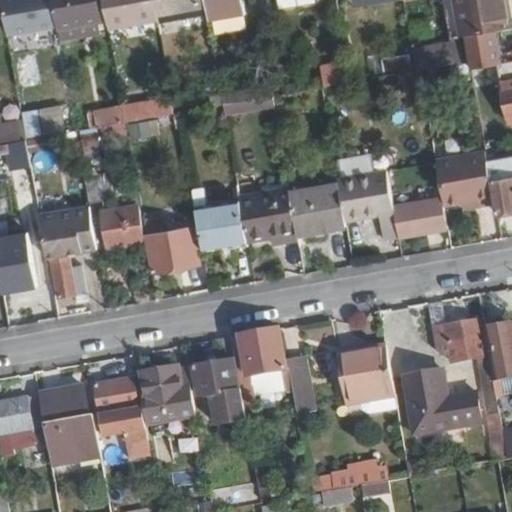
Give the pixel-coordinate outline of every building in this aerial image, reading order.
[(57,27),(52,0),(1,0),(8,36),(57,27)] [(96,23),(92,2),(98,1),(97,0),(52,0),(57,27),(58,29),(96,23)] [(157,16),(154,0),(103,0),(108,26),(157,16)] [(202,11),(199,0),(154,0),(157,16),(158,19),(202,11)] [(244,17),(240,0),(204,0),(209,24),(244,17)] [(504,0),(461,0),(467,37),(496,32),(509,30),(504,0)] [(467,37),(465,38),(471,71),(500,65),(502,64),(496,32),(467,37)] [(407,53),(383,59),(386,73),(410,67),(407,53)] [(511,123),(511,62),(502,64),(500,65),(511,123)] [(351,83),(348,63),(323,68),(326,88),(351,83)] [(248,102),(243,70),(221,74),(227,106),(241,103),(248,102)] [(224,106),(222,97),(210,98),(211,108),(224,106)] [(175,115),(172,101),(123,109),(126,124),(175,115)] [(243,114),(241,103),(227,106),(224,106),(226,117),(243,114)] [(155,119),(126,125),(129,140),(158,133),(155,119)] [(0,142),(27,138),(24,124),(0,127),(0,142)] [(488,160),(486,152),(437,161),(443,200),(444,205),(476,199),(477,207),(496,204),(488,160)] [(511,155),(488,160),(496,204),(498,214),(502,213),(503,219),(511,217),(511,155)] [(394,209),(387,171),(338,180),(340,187),(346,223),(381,217),(385,240),(402,237),(396,208),(394,209)] [(103,201),(99,181),(85,183),(89,204),(103,201)] [(290,194),(288,186),(239,195),(241,203),(248,241),(280,235),(282,242),(298,240),(298,237),(290,194)] [(346,223),(340,187),(290,194),(298,237),(347,229),(346,223)] [(444,205),(443,200),(396,208),(402,237),(449,229),(444,205)] [(248,241),(241,203),(197,211),(204,253),(248,245),(248,241)] [(147,242),(140,206),(104,213),(110,249),(147,242)] [(97,249),(90,208),(40,216),(47,258),(51,257),(59,299),(88,293),(83,267),(72,269),(69,254),(97,249)] [(199,264),(193,227),(148,235),(155,272),(199,264)] [(28,233),(0,237),(0,283),(2,293),(37,288),(28,233)] [(511,326),(511,327),(511,322),(507,319),(496,322),(494,325),(495,329),(492,330),(503,391),(511,389),(511,326)] [(489,366),(481,320),(437,328),(440,344),(447,343),(452,365),(480,360),(489,416),(501,414),(493,365),(489,366)] [(288,368),(281,329),(244,336),(250,375),(288,368)] [(396,397),(387,348),(370,350),(370,353),(358,356),(357,352),(338,355),(346,405),(396,397)] [(239,390),(235,360),(194,366),(198,397),(239,390)] [(196,415),(188,368),(139,377),(147,423),(196,415)] [(485,422),(479,390),(450,396),(445,371),(406,377),(416,434),(485,422)] [(146,430),(142,407),(138,408),(133,378),(95,385),(104,437),(146,430)] [(293,383),(298,412),(318,409),(313,379),(293,383)] [(89,416),(84,387),(43,394),(54,463),(80,458),(79,453),(101,449),(95,415),(89,416)] [(0,435),(46,428),(41,399),(0,405),(0,435)] [(171,444),(172,456),(194,454),(193,442),(171,444)] [(386,481),(384,469),(358,473),(360,485),(386,481)] [(479,495),(474,470),(415,480),(417,494),(436,491),(438,502),(479,495)] [(335,490),(333,478),(311,481),(314,493),(322,492),(335,490)] [(388,495),(386,481),(360,485),(363,499),(388,495)] [(354,500),(352,487),(335,490),(322,492),(324,504),(354,500)]
